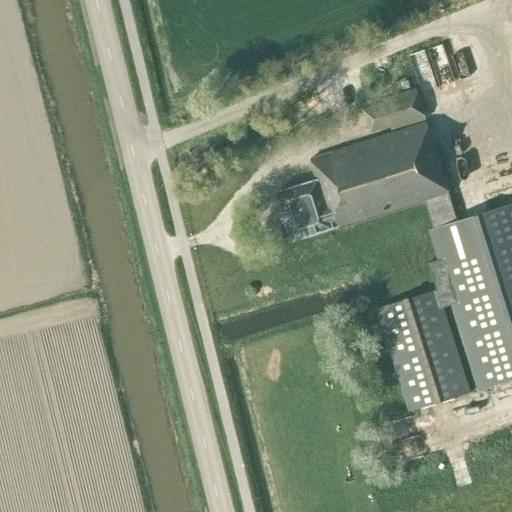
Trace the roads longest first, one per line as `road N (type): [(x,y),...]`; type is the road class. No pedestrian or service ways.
road 1 (secondary): [(221,511),(95,0)]
road 2 (track): [(133,156),(500,0)]
